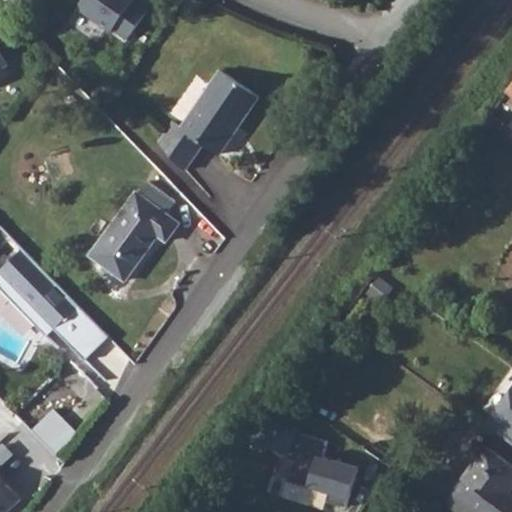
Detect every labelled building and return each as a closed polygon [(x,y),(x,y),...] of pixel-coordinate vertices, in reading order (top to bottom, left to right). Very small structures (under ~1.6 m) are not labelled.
[(83,0),(81,3),(82,10),(112,31),(114,29),(128,39),(149,10),(134,0),(83,0)] [(0,69),(8,64),(0,51),(0,69)] [(220,154),(260,96),(222,70),(183,127),(174,121),(160,143),(185,170),(204,143),(220,154)] [(167,241),(180,223),(137,192),(91,254),(126,280),(159,235),(167,241)] [(0,287),(47,336),(55,329),(86,360),(110,336),(69,294),(58,305),(48,294),(59,284),(23,248),(1,270),(0,268),(0,287)] [(309,452),(321,434),(302,420),(289,436),(309,452)] [(498,508),(495,511),(511,511),(511,445),(504,439),(468,485),(498,508)] [(0,511),(5,511),(21,499),(0,476),(0,511)]
